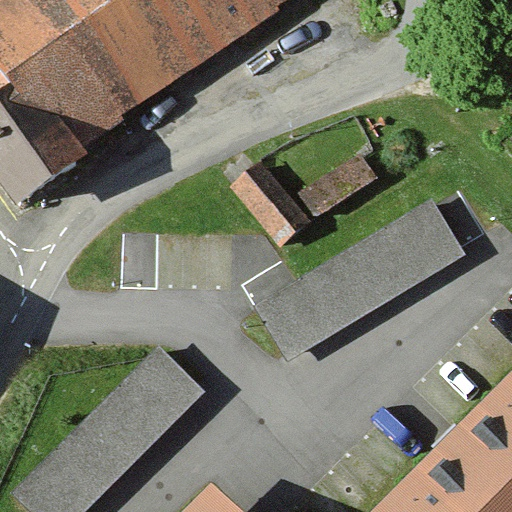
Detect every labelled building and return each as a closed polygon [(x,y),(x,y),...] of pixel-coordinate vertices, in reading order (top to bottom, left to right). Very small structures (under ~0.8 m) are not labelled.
[(0,0),(0,155),(41,215),(114,164),(102,147),(313,0),(0,0)] [(266,162),(230,191),(279,254),(316,225),(266,162)] [(289,353),(493,237),(461,180),(256,296),(289,353)] [(40,511),(82,511),(209,384),(163,338),(15,487),(40,511)] [(511,511),(511,385),(385,511),(511,511)] [(229,511),(213,496),(197,511),(229,511)]
